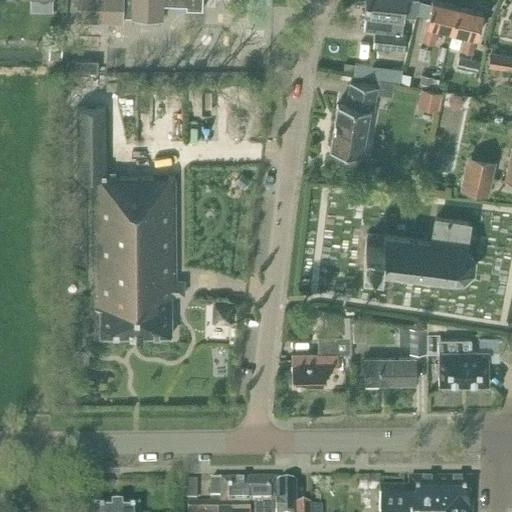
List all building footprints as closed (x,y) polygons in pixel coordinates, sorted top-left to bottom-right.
[(75,0),(75,21),(122,22),(122,18),(131,18),(131,19),(162,20),(162,6),(185,7),(185,10),(202,11),(202,0),(75,0)] [(405,51),(407,35),(402,35),(405,0),(367,0),(365,18),(383,20),(382,32),(375,31),(373,48),(405,51)] [(477,38),(483,14),(433,2),(431,7),(428,22),(429,22),(424,43),(434,45),(437,30),(465,36),(461,52),(472,55),(476,38),(477,38)] [(428,21),(431,7),(420,4),(417,18),(428,21)] [(62,39),(50,38),(48,59),(60,60),(62,39)] [(511,71),(511,56),(491,53),(488,67),(511,71)] [(476,73),(479,61),(458,56),(455,68),(476,73)] [(97,63),(73,62),(72,74),(96,75),(97,63)] [(381,78),(399,81),(402,64),(394,62),(392,72),(382,70),(381,78)] [(401,73),(400,82),(407,83),(409,74),(401,73)] [(421,75),(419,85),(431,87),(433,77),(421,75)] [(393,90),(394,83),(377,79),(376,87),(393,90)] [(350,84),(346,106),(339,105),(331,151),(362,156),(362,152),(374,154),(380,116),(370,114),(370,111),(374,111),(378,89),(350,84)] [(420,89),(417,107),(438,111),(441,93),(420,89)] [(77,179),(94,179),(96,310),(100,310),(100,337),(171,336),(171,295),(184,295),(184,281),(175,281),(174,177),(115,178),(115,172),(105,172),(105,108),(77,108),(77,179)] [(467,156),(459,191),(488,198),(496,162),(467,156)] [(472,273),(473,259),(466,250),(469,224),(437,220),(434,244),(425,243),(385,238),(384,239),(367,237),(366,243),(364,262),(381,265),(380,272),(388,273),(395,274),(452,281),(463,280),(472,273)] [(237,321),(237,300),(217,300),(217,321),(237,321)] [(364,325),(352,325),(352,344),(364,344),(364,325)] [(409,348),(409,329),(397,329),(397,348),(409,348)] [(425,330),(409,329),(408,354),(425,354),(425,330)] [(440,385),(459,385),(469,384),(488,385),(488,351),(472,351),(472,340),(440,340),(440,334),(429,334),(429,353),(440,353),(440,385)] [(318,339),(318,355),(292,355),(292,385),(325,385),(325,371),(339,371),(339,354),(350,354),(350,339),(318,339)] [(365,386),(416,386),(416,360),(365,360),(365,386)] [(444,511),(445,480),(408,481),(408,489),(379,489),(378,511),(444,511)] [(471,511),(472,480),(445,480),(444,511),(471,511)] [(197,482),(183,482),(183,500),(197,500),(197,482)] [(250,511),(250,504),(250,482),(210,482),(210,504),(187,504),(187,511),(250,511)] [(296,508),(296,488),(277,488),(277,482),(250,482),(250,504),(253,504),(253,511),(310,511),(310,508),(296,508)]
